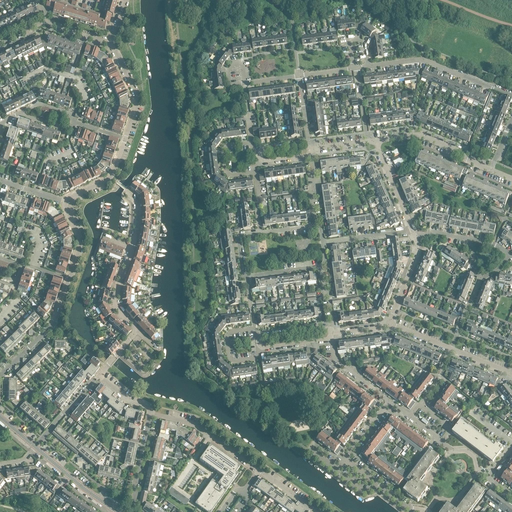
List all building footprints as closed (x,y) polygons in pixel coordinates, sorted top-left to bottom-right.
[(103,1),(101,7),(105,8),(103,13),(106,14),(108,15),(111,16),(113,16),(116,5),(111,4),(106,2),(103,1)] [(34,2),(32,3),(29,4),(30,7),(34,15),(39,12),(34,2)] [(53,13),(58,15),(63,16),(66,7),(56,4),(54,9),(53,13)] [(30,7),(27,9),(26,6),(24,7),(29,17),(34,15),(30,7)] [(23,17),(26,16),(27,19),(29,18),(29,17),(24,7),(19,9),(23,17)] [(75,20),(76,15),(78,10),(66,7),(63,16),(75,20)] [(19,22),(21,21),(20,18),(23,17),(19,9),(14,12),(19,22)] [(13,10),(8,12),(9,14),(13,22),(16,20),(17,23),(19,22),(14,12),(13,10)] [(86,23),(87,18),(89,13),(78,10),(76,15),(75,20),(86,23)] [(98,21),(98,20),(100,16),(89,13),(87,18),(86,23),(97,26),(98,21)] [(10,27),(12,26),(10,23),(13,22),(9,14),(4,16),(10,27)] [(0,20),(3,27),(6,25),(8,28),(10,27),(4,16),(0,18),(0,20)] [(340,18),(335,19),(336,21),(337,30),(338,30),(338,31),(344,30),(343,22),(343,20),(342,20),(341,20),(340,18)] [(103,22),(98,20),(98,21),(97,26),(105,29),(106,23),(103,22)] [(360,22),(355,23),(355,20),(349,21),(350,30),(359,29),(360,22)] [(365,25),(362,24),(360,22),(359,29),(365,34),(371,27),(366,23),(365,25)] [(378,36),(374,33),(376,30),(371,27),(365,34),(372,39),(378,36)] [(44,40),(45,46),(52,49),(56,38),(50,36),(49,41),(44,40)] [(382,46),(382,41),(379,41),(378,36),(372,39),(374,48),(382,46)] [(45,46),(44,40),(40,42),(38,37),(33,40),(38,50),(45,46)] [(52,49),(54,50),(55,47),(58,48),(61,40),(56,38),(52,49)] [(67,38),(65,38),(64,41),(61,40),(58,48),(63,50),(67,38)] [(71,43),(68,42),(69,39),(67,38),(63,50),(62,52),(68,54),(71,43)] [(33,52),(28,42),(25,43),(24,40),(22,41),(28,55),(33,52)] [(38,50),(33,40),(28,42),(33,52),(38,50)] [(28,55),(22,41),(20,42),(21,45),(18,47),(22,55),(23,57),(28,55)] [(78,42),(75,41),(74,44),(71,43),(68,54),(73,56),(74,53),(78,42)] [(82,47),(79,46),(80,43),(78,42),(74,53),(79,55),(82,47)] [(18,47),(15,48),(14,45),(12,46),(17,57),(22,55),(18,47)] [(238,45),(233,45),(233,48),(228,49),(231,55),(240,53),(238,45)] [(12,46),(10,47),(11,50),(8,52),(12,59),(17,57),(12,46)] [(95,49),(91,48),(88,57),(87,59),(92,61),(92,58),(95,49)] [(228,49),(224,53),(222,51),(219,56),(226,62),(231,55),(228,49)] [(8,52),(5,53),(4,50),(2,51),(7,62),(12,59),(8,52)] [(0,65),(2,64),(4,67),(9,65),(7,62),(2,51),(0,52),(1,55),(0,55),(0,65)] [(100,51),(97,60),(99,62),(105,56),(103,54),(103,52),(100,51)] [(111,61),(109,57),(107,58),(105,56),(99,62),(102,65),(111,61)] [(219,56),(215,61),(217,63),(214,67),(221,69),(226,62),(219,56)] [(111,61),(102,65),(99,66),(100,69),(103,67),(104,69),(113,65),(111,61)] [(113,65),(104,69),(106,73),(115,69),(113,65)] [(409,71),(410,81),(416,80),(416,77),(418,77),(419,69),(415,70),(414,66),(412,66),(412,70),(409,71)] [(214,67),(215,72),(212,73),(213,78),(222,77),(221,69),(214,67)] [(428,68),(426,67),(421,78),(427,80),(430,73),(427,72),(428,68)] [(104,74),(106,79),(108,78),(117,74),(115,69),(106,73),(104,74)] [(434,71),(433,74),(430,73),(427,80),(432,83),(436,72),(434,71)] [(437,76),(439,73),(436,72),(432,83),(437,85),(440,78),(437,76)] [(117,74),(108,78),(106,79),(108,84),(119,78),(117,74)] [(445,75),(443,79),(440,78),(437,85),(443,87),(447,76),(445,75)] [(448,81),(449,77),(447,76),(443,87),(442,89),(447,91),(448,89),(451,82),(448,81)] [(352,77),(346,78),(347,86),(351,85),(351,89),(353,89),(355,89),(355,85),(353,85),(352,77)] [(121,83),(119,78),(108,84),(110,88),(121,83)] [(455,80),(454,83),(451,82),(448,89),(453,91),(457,81),(455,80)] [(458,85),(460,81),(457,81),(453,91),(458,93),(461,86),(458,85)] [(123,87),(121,83),(110,88),(112,92),(115,91),(123,87)] [(466,84),(464,87),(461,86),(458,93),(464,95),(468,85),(466,84)] [(468,85),(464,95),(463,98),(468,100),(472,91),(469,89),(470,86),(468,85)] [(115,91),(117,95),(126,91),(123,87),(115,91)] [(46,91),(43,99),(48,101),(51,93),(52,90),(47,88),(46,91)] [(476,88),(475,92),(472,91),(468,100),(473,102),(479,89),(476,88)] [(479,94),(481,90),(479,89),(473,102),(478,104),(482,95),(479,94)] [(119,100),(128,96),(126,91),(117,95),(119,100)] [(31,103),(35,100),(32,93),(27,95),(31,103)] [(478,104),(484,107),(489,94),(487,93),(485,96),(482,95),(478,104)] [(22,97),(26,105),(31,103),(27,95),(22,97)] [(509,105),(511,99),(502,95),(500,101),(502,102),(509,105)] [(17,100),(21,108),(26,105),(22,97),(17,100)] [(12,102),(16,110),(21,108),(17,100),(12,102)] [(497,106),(500,107),(507,110),(509,105),(502,102),(500,101),(499,101),(497,106)] [(7,105),(11,112),(16,110),(12,102),(7,105)] [(2,107),(6,115),(11,112),(7,105),(2,107)] [(118,107),(117,111),(118,112),(127,115),(129,110),(120,107),(118,107)] [(498,112),(505,115),(507,110),(500,107),(498,112)] [(413,112),(404,113),(405,121),(413,120),(414,112),(415,109),(413,109),(413,112)] [(97,114),(94,122),(99,124),(102,115),(103,113),(98,111),(97,114)] [(117,111),(115,116),(117,117),(126,120),(127,115),(118,112),(117,111)] [(413,120),(421,123),(425,114),(420,111),(419,114),(414,112),(413,120)] [(505,115),(498,112),(495,111),(493,116),(503,120),(505,115)] [(425,114),(421,123),(426,125),(429,118),(427,117),(428,113),(426,112),(425,114)] [(115,116),(113,121),(115,122),(124,125),(126,120),(117,117),(115,116)] [(426,125),(432,127),(435,118),(430,116),(429,118),(426,125)] [(491,122),(501,126),(503,120),(493,116),(491,121),(491,122)] [(432,127),(437,129),(441,120),(438,119),(438,117),(436,117),(435,118),(432,127)] [(29,123),(19,120),(16,128),(27,131),(28,127),(29,123)] [(437,129),(442,132),(447,121),(445,120),(444,122),(441,120),(437,129)] [(448,134),(450,127),(451,125),(448,123),(449,122),(447,121),(442,132),(448,134)] [(489,127),(491,128),(499,131),(501,126),(491,122),(489,127)] [(122,129),(113,126),(112,126),(110,131),(121,135),(122,129)] [(315,134),(317,134),(317,137),(326,136),(325,127),(315,128),(315,134)] [(453,136),(456,129),(450,127),(448,134),(453,136)] [(6,139),(10,140),(14,142),(18,131),(10,128),(6,139)] [(489,133),(496,136),(499,131),(491,128),(489,133)] [(71,137),(78,140),(81,131),(77,129),(76,133),(73,132),(71,137)] [(458,138),(461,131),(456,129),(453,136),(458,138)] [(223,140),(223,139),(229,138),(228,130),(218,131),(218,132),(223,140)] [(78,140),(78,142),(82,144),(83,141),(86,132),(81,131),(78,140)] [(463,140),(466,133),(461,131),(458,138),(463,140)] [(463,140),(469,142),(473,133),(467,131),(466,133),(463,140)] [(91,134),(86,132),(83,141),(88,143),(91,134)] [(213,139),(219,144),(223,140),(218,132),(213,139)] [(487,132),(485,138),(487,139),(494,142),(496,136),(489,133),(487,132)] [(88,143),(87,145),(92,146),(92,145),(95,136),(91,134),(88,143)] [(117,145),(119,140),(107,137),(106,141),(117,145)] [(207,147),(216,149),(219,144),(213,139),(211,138),(207,142),(209,144),(207,146),(207,147)] [(483,143),(485,144),(492,147),(494,142),(487,139),(485,138),(483,143)] [(117,145),(106,141),(104,146),(115,150),(117,145)] [(483,149),(490,152),(492,147),(485,144),(483,149)] [(114,155),(115,150),(104,146),(102,151),(114,155)] [(216,155),(216,149),(207,147),(208,156),(216,155)] [(112,160),(114,155),(102,151),(100,156),(101,156),(112,160)] [(464,171),(430,157),(421,153),(417,163),(460,180),(464,171)] [(219,170),(218,162),(216,155),(208,156),(209,164),(210,171),(219,170)] [(112,160),(101,156),(100,156),(99,160),(102,161),(110,164),(112,160)] [(361,160),(360,157),(354,157),(356,167),(362,166),(364,166),(367,162),(364,160),(361,160)] [(102,161),(99,164),(105,170),(107,168),(109,169),(110,164),(102,161)] [(372,167),(371,164),(368,162),(365,166),(366,169),(368,174),(377,171),(375,165),(372,167)] [(101,175),(105,174),(104,172),(105,170),(99,164),(97,167),(101,175)] [(97,167),(92,169),(96,178),(101,175),(97,167)] [(92,180),(96,178),(92,169),(88,171),(92,180)] [(219,176),(219,170),(210,171),(212,180),(219,176)] [(84,173),(88,182),(92,180),(88,171),(84,173)] [(367,181),(380,176),(377,171),(368,174),(370,177),(366,179),(367,181)] [(78,173),(73,176),(74,177),(74,178),(79,186),(83,184),(79,176),(78,173)] [(79,176),(83,184),(88,182),(84,173),(79,176)] [(42,175),(38,186),(43,187),(46,178),(47,176),(42,175)] [(219,186),(224,180),(219,176),(212,180),(219,186)] [(373,185),(382,181),(380,176),(367,181),(368,183),(372,182),(373,185)] [(74,177),(70,179),(70,180),(74,189),(79,186),(74,178),(74,177)] [(408,177),(399,181),(401,187),(414,182),(413,179),(409,181),(408,177)] [(505,204),(508,197),(509,195),(466,177),(463,187),(505,204)] [(66,182),(70,191),(74,189),(70,180),(66,182)] [(135,192),(140,186),(142,184),(137,180),(135,183),(132,181),(128,187),(135,192)] [(219,186),(218,188),(226,194),(227,192),(229,183),(224,180),(219,186)] [(384,186),(382,181),(373,185),(374,188),(371,189),(372,191),(384,186)] [(235,182),(229,183),(227,192),(236,191),(235,182)] [(411,185),(415,184),(414,182),(401,187),(404,192),(413,188),(411,185)] [(140,186),(135,192),(140,196),(148,191),(149,191),(148,189),(147,191),(145,189),(146,187),(142,184),(140,186)] [(386,192),(384,186),(372,191),(373,194),(376,192),(377,195),(386,192)] [(413,188),(404,192),(406,197),(418,192),(417,190),(414,191),(413,188)] [(140,196),(141,202),(149,201),(148,191),(140,196)] [(376,202),(388,197),(386,192),(377,195),(378,198),(375,200),(376,202)] [(406,197),(408,202),(417,199),(416,196),(419,194),(418,192),(406,197)] [(2,203),(4,202),(9,204),(12,195),(7,193),(6,197),(0,200),(2,203)] [(15,205),(18,197),(12,195),(9,204),(15,205)] [(20,207),(23,199),(18,197),(15,205),(20,207)] [(376,202),(374,203),(375,205),(377,204),(380,203),(382,206),(391,202),(388,197),(376,202)] [(23,199),(20,207),(25,209),(27,209),(28,205),(30,201),(23,199)] [(417,199),(408,202),(410,208),(422,203),(422,200),(418,202),(417,199)] [(29,211),(34,212),(34,210),(37,201),(33,200),(29,211)] [(41,202),(38,211),(38,214),(42,215),(46,204),(41,202)] [(379,207),(381,212),(393,207),(391,202),(382,206),(379,207)] [(410,208),(412,213),(421,209),(420,206),(423,205),(422,203),(410,208)] [(46,217),(47,214),(50,205),(46,204),(42,215),(46,217)] [(47,214),(50,217),(55,210),(54,209),(54,207),(50,205),(47,214)] [(386,216),(395,213),(393,207),(381,212),(380,213),(381,215),(385,213),(386,216)] [(419,211),(421,216),(426,217),(424,222),(430,223),(432,213),(426,212),(425,209),(419,211)] [(55,210),(50,217),(53,219),(61,215),(59,211),(57,212),(55,210)] [(300,213),(301,222),(305,221),(307,220),(307,219),(310,218),(309,212),(300,213)] [(384,221),(385,223),(397,218),(395,213),(386,216),(387,220),(384,221)] [(432,227),(433,223),(436,224),(438,214),(432,213),(430,223),(430,226),(432,227)] [(53,219),(55,223),(63,219),(61,215),(53,219)] [(447,226),(449,217),(443,215),(441,229),(443,229),(444,226),(447,226)] [(451,217),(449,226),(452,227),(451,231),(454,231),(456,218),(457,216),(456,216),(455,218),(451,217)] [(271,225),(270,217),(264,218),(265,224),(263,224),(263,227),(270,226),(269,225),(271,225)] [(397,218),(385,223),(380,225),(381,227),(389,224),(390,227),(399,223),(397,218)] [(454,231),(456,232),(457,228),(460,229),(462,219),(456,218),(454,231)] [(57,227),(65,223),(63,219),(55,223),(57,227)] [(465,233),(467,234),(468,230),(471,231),(473,221),(468,220),(465,233)] [(476,235),(479,236),(479,232),(482,233),(484,223),(479,222),(476,235)] [(67,228),(65,223),(57,227),(59,232),(67,228)] [(487,238),(490,238),(490,235),(494,235),(496,226),(490,225),(487,238)] [(61,236),(69,232),(67,228),(59,232),(61,236)] [(501,231),(499,237),(500,238),(503,240),(501,243),(503,244),(511,233),(506,230),(504,233),(501,231)] [(72,236),(69,232),(61,236),(63,240),(72,236)] [(510,244),(511,241),(511,233),(503,244),(505,245),(507,242),(510,244)] [(104,242),(102,242),(100,241),(98,247),(99,247),(99,249),(104,252),(108,243),(104,241),(104,242)] [(138,241),(137,247),(145,248),(144,249),(147,250),(150,251),(151,248),(149,248),(149,242),(147,242),(138,241)] [(104,252),(110,254),(113,246),(111,245),(112,244),(108,243),(104,252)] [(3,244),(0,252),(5,254),(8,246),(3,244)] [(8,246),(5,254),(10,256),(13,247),(8,246)] [(110,254),(116,256),(119,248),(113,246),(110,254)] [(13,247),(10,256),(16,258),(18,249),(13,247)] [(71,255),(73,250),(64,247),(64,248),(62,252),(71,255)] [(441,252),(449,258),(454,251),(449,247),(448,249),(445,247),(441,252)] [(119,248),(116,256),(121,258),(124,250),(119,248)] [(137,248),(136,251),(135,254),(143,256),(145,255),(146,252),(145,251),(145,250),(137,248)] [(18,249),(16,258),(23,260),(24,256),(22,256),(24,251),(18,249)] [(449,258),(447,260),(452,263),(454,261),(459,254),(454,251),(449,258)] [(432,261),(435,253),(432,252),(431,254),(426,252),(425,254),(425,253),(423,257),(432,261)] [(135,254),(133,260),(138,261),(137,262),(144,265),(146,257),(143,256),(135,254)] [(459,254),(454,261),(459,265),(464,258),(459,254)] [(394,266),(401,267),(400,263),(402,263),(401,260),(402,260),(402,256),(393,258),(394,266)] [(423,257),(422,261),(422,263),(429,266),(432,261),(423,257)] [(469,261),(464,258),(459,265),(467,270),(470,265),(468,263),(469,261)] [(133,262),(131,266),(131,267),(138,270),(141,265),(133,262)] [(427,272),(429,266),(422,263),(419,268),(427,272)] [(106,268),(106,269),(108,270),(116,273),(118,267),(110,264),(108,269),(106,268)] [(391,274),(399,278),(401,274),(400,274),(401,272),(399,271),(401,267),(394,266),(391,274)] [(32,277),(34,272),(34,270),(25,267),(23,274),(32,277)] [(57,267),(55,272),(64,275),(66,270),(57,267)] [(129,269),(127,273),(136,276),(138,277),(140,271),(138,270),(131,267),(130,270),(129,269)] [(425,277),(427,272),(419,268),(417,274),(425,277)] [(108,270),(106,276),(115,279),(116,275),(115,275),(116,273),(108,270)] [(472,283),(474,278),(472,277),(474,274),(467,272),(464,280),(472,283)] [(126,279),(134,282),(136,276),(127,273),(126,277),(127,277),(126,279)] [(317,281),(316,277),(313,278),(313,274),(306,274),(308,283),(317,281)] [(388,280),(396,283),(397,281),(398,281),(399,278),(391,274),(388,280)] [(417,274),(416,276),(415,276),(413,282),(419,285),(420,282),(422,283),(425,277),(417,274)] [(495,282),(494,282),(495,284),(504,286),(506,275),(500,274),(500,276),(496,275),(495,282)] [(106,276),(104,281),(111,284),(112,282),(113,283),(115,279),(106,276)] [(238,280),(238,276),(228,277),(230,286),(236,285),(236,282),(238,282),(237,280),(238,280)] [(132,288),(134,282),(126,279),(124,285),(132,288)] [(394,289),(396,283),(388,280),(386,285),(394,289)] [(464,280),(462,286),(469,289),(472,283),(464,280)] [(485,282),(482,288),(490,291),(492,292),(495,284),(494,282),(487,280),(486,283),(485,282)] [(104,281),(101,287),(109,290),(111,284),(104,281)] [(260,289),(259,281),(253,282),(253,286),(250,286),(251,290),(260,289)] [(12,289),(14,286),(7,283),(4,292),(9,294),(10,289),(12,289)] [(26,294),(27,291),(29,287),(20,284),(17,291),(20,292),(19,295),(21,296),(22,293),(26,294)] [(237,289),(236,285),(230,286),(227,287),(228,292),(230,292),(231,296),(240,294),(240,290),(239,290),(238,288),(237,289)] [(391,294),(394,289),(386,285),(384,285),(382,290),(391,294)] [(60,289),(51,286),(49,291),(58,294),(60,289)] [(462,286),(459,292),(467,295),(469,289),(462,286)] [(480,293),(488,297),(490,291),(482,288),(480,293)] [(389,299),(391,294),(382,290),(380,296),(389,299)] [(459,292),(456,300),(462,303),(463,300),(465,300),(467,295),(459,292)] [(489,297),(488,297),(480,293),(478,299),(485,302),(487,303),(489,297)] [(130,303),(131,295),(123,294),(122,300),(124,300),(123,305),(130,303)] [(240,294),(231,296),(228,296),(229,302),(232,302),(232,305),(239,304),(238,301),(240,300),(240,298),(241,298),(240,294)] [(379,295),(377,301),(379,302),(387,305),(389,299),(380,296),(379,295)] [(107,298),(99,296),(97,306),(106,304),(107,298)] [(403,306),(409,308),(412,300),(406,298),(403,306)] [(476,308),(482,311),(485,302),(478,299),(475,305),(477,305),(476,308)] [(409,308),(414,310),(417,303),(412,300),(409,308)] [(46,301),(45,301),(43,304),(49,309),(51,307),(53,308),(55,304),(46,301)] [(376,310),(380,316),(383,310),(384,311),(387,305),(379,302),(376,310)] [(129,315),(136,310),(130,304),(130,303),(123,305),(123,306),(127,310),(125,311),(129,315)] [(414,310),(420,313),(423,305),(417,303),(414,310)] [(47,314),(50,310),(49,309),(43,304),(40,308),(47,314)] [(97,306),(102,314),(109,309),(106,304),(97,306)] [(420,313),(425,315),(428,307),(423,305),(420,313)] [(434,309),(428,307),(425,315),(431,317),(434,309)] [(40,308),(36,311),(43,318),(47,314),(40,308)] [(102,314),(105,319),(112,315),(109,309),(102,314)] [(319,318),(318,313),(321,313),(320,309),(311,310),(312,318),(319,318)] [(440,312),(434,309),(431,317),(437,319),(440,312)] [(129,315),(133,320),(140,315),(136,310),(129,315)] [(380,316),(376,310),(367,311),(368,319),(374,319),(374,317),(380,316)] [(40,319),(33,312),(29,316),(36,323),(40,319)] [(440,312),(437,319),(442,322),(445,314),(440,312)] [(232,324),(231,316),(231,314),(221,316),(222,317),(227,325),(232,324)] [(451,316),(445,314),(442,322),(448,324),(451,316)] [(36,323),(29,316),(25,320),(32,326),(36,323)] [(113,316),(107,322),(110,324),(108,326),(110,328),(112,326),(117,320),(113,316)] [(140,316),(134,321),(138,326),(145,320),(146,319),(144,317),(143,318),(140,316)] [(451,316),(448,324),(453,326),(455,321),(457,322),(459,319),(451,316)] [(226,325),(227,325),(222,317),(216,325),(223,330),(226,325)] [(145,320),(138,326),(140,327),(139,328),(142,331),(149,324),(151,322),(151,321),(149,323),(146,319),(145,320)] [(21,324),(28,330),(32,326),(25,320),(21,324)] [(112,326),(117,330),(122,324),(117,320),(112,326)] [(149,324),(142,331),(145,334),(146,333),(147,335),(153,329),(154,328),(151,324),(152,322),(151,322),(149,324)] [(467,326),(466,331),(471,334),(474,326),(467,323),(465,326),(467,326)] [(21,324),(17,328),(19,329),(24,334),(28,330),(21,324)] [(117,330),(121,334),(126,327),(122,324),(117,330)] [(210,332),(219,335),(223,330),(216,325),(210,332)] [(477,336),(480,328),(474,326),(471,334),(477,336)] [(121,334),(126,338),(131,332),(126,327),(121,334)] [(482,338),(485,330),(480,328),(477,336),(482,338)] [(22,340),(26,336),(24,334),(19,329),(15,333),(22,340)] [(147,335),(153,341),(155,339),(154,337),(157,333),(153,329),(147,335)] [(488,340),(491,333),(485,330),(482,338),(488,340)] [(219,335),(210,332),(208,332),(210,342),(212,342),(220,341),(219,335)] [(15,333),(11,337),(18,343),(22,340),(15,333)] [(493,343),(497,335),(491,333),(488,340),(493,343)] [(499,345),(502,337),(497,335),(493,343),(499,345)] [(381,337),(382,345),(382,348),(390,347),(391,344),(391,337),(387,338),(387,336),(381,337)] [(11,337),(7,341),(14,347),(18,343),(11,337)] [(391,344),(399,347),(402,340),(397,337),(396,339),(391,337),(391,344)] [(505,347),(508,340),(502,337),(499,345),(505,347)] [(109,345),(116,351),(119,348),(118,347),(119,345),(113,340),(111,339),(107,343),(109,345)] [(402,340),(399,347),(405,350),(408,342),(402,340)] [(7,341),(4,345),(10,351),(14,347),(7,341)] [(60,341),(55,341),(54,346),(48,346),(52,350),(60,350),(60,341)] [(68,352),(70,349),(68,347),(66,345),(66,341),(60,341),(60,350),(66,350),(68,352)] [(214,357),(222,356),(221,348),(220,341),(212,342),(213,349),(214,357)] [(337,348),(338,351),(346,350),(345,342),(339,342),(339,348),(337,348)] [(410,352),(413,344),(408,342),(405,350),(410,352)] [(48,346),(46,343),(42,347),(48,354),(52,350),(48,346)] [(416,354),(419,346),(413,344),(410,352),(416,354)] [(0,348),(6,355),(10,351),(4,345),(0,348)] [(105,349),(111,355),(113,353),(114,354),(116,351),(109,345),(105,349)] [(421,356),(424,349),(419,346),(416,354),(421,356)] [(44,357),(48,354),(42,347),(38,351),(44,357)] [(430,351),(424,349),(421,356),(427,359),(430,351)] [(40,361),(44,357),(38,351),(34,355),(40,361)] [(430,351),(427,359),(432,361),(436,353),(430,351)] [(307,353),(300,354),(302,366),(309,365),(310,361),(312,354),(307,355),(307,353)] [(436,353),(432,361),(440,364),(441,361),(439,360),(441,356),(436,353)] [(85,373),(88,376),(91,378),(100,368),(98,367),(100,364),(87,354),(80,361),(85,365),(88,362),(91,365),(85,373)] [(317,366),(322,359),(317,356),(316,357),(312,354),(310,361),(317,366)] [(34,355),(30,359),(32,360),(36,365),(40,361),(34,355)] [(215,366),(223,362),(222,356),(214,357),(215,366)] [(272,369),(271,357),(267,357),(267,358),(265,359),(265,360),(262,361),(263,370),(272,369)] [(322,370),(327,362),(324,360),(324,361),(322,359),(317,366),(315,369),(320,372),(322,370)] [(34,371),(38,367),(36,365),(32,360),(28,364),(34,371)] [(453,361),(451,365),(449,364),(448,367),(456,371),(459,363),(453,361)] [(223,362),(215,366),(222,372),(227,365),(223,362)] [(322,370),(327,373),(332,367),(330,366),(331,365),(327,362),(322,370)] [(461,373),(464,365),(459,363),(456,371),(461,373)] [(28,364),(24,368),(30,374),(34,371),(28,364)] [(232,369),(227,365),(222,372),(230,378),(232,369)] [(467,375),(470,367),(464,365),(461,373),(467,375)] [(332,367),(327,373),(325,376),(331,381),(335,376),(333,375),(337,370),(334,367),(333,368),(332,367)] [(472,377),(476,370),(470,367),(467,375),(472,377)] [(24,368),(20,372),(26,378),(30,374),(24,368)] [(239,377),(238,368),(232,369),(230,378),(239,377)] [(369,378),(376,369),(374,368),(372,370),(369,368),(364,375),(369,378)] [(369,378),(373,381),(378,375),(375,373),(377,370),(376,369),(369,378)] [(91,378),(88,376),(85,373),(82,370),(78,375),(84,380),(86,378),(89,380),(91,378)] [(478,380),(481,372),(476,370),(472,377),(478,380)] [(410,396),(412,397),(417,401),(433,379),(423,371),(421,374),(418,372),(416,375),(419,377),(417,380),(414,383),(412,381),(410,384),(412,386),(410,389),(413,391),(410,396)] [(26,378),(20,372),(16,376),(18,378),(22,382),(26,378)] [(484,382),(487,374),(481,372),(478,380),(484,382)] [(335,386),(337,387),(344,378),(340,374),(334,381),(337,383),(335,386)] [(373,381),(377,385),(384,376),(382,374),(381,377),(378,375),(373,381)] [(489,384),(492,377),(487,374),(484,382),(489,384)] [(78,375),(75,379),(82,385),(84,384),(82,383),(84,380),(78,375)] [(16,376),(12,380),(8,380),(7,385),(17,385),(17,380),(18,378),(16,376)] [(377,385),(381,388),(387,381),(384,379),(386,377),(384,376),(377,385)] [(498,379),(492,377),(489,384),(498,388),(502,382),(497,380),(498,379)] [(344,378),(337,387),(339,388),(341,390),(343,388),(348,381),(344,378)] [(71,383),(78,388),(80,386),(81,387),(82,385),(75,379),(71,383)] [(346,393),(353,384),(348,381),(343,388),(346,390),(344,392),(346,393)] [(381,388),(386,391),(393,382),(391,381),(389,383),(387,381),(381,388)] [(386,391),(390,395),(395,388),(393,386),(394,383),(393,382),(386,391)] [(498,388),(496,390),(501,396),(503,395),(510,390),(506,385),(505,386),(502,382),(498,388)] [(78,388),(71,383),(68,387),(75,394),(77,392),(75,391),(78,388)] [(349,392),(352,394),(357,387),(353,384),(346,393),(347,395),(349,392)] [(438,398),(441,400),(445,404),(449,400),(452,402),(454,399),(457,401),(459,398),(456,396),(459,393),(449,385),(438,398)] [(103,388),(101,386),(90,398),(94,402),(98,405),(101,401),(101,400),(102,398),(102,396),(100,395),(101,394),(109,401),(112,398),(115,394),(105,386),(103,388)] [(64,391),(70,397),(73,394),(74,395),(75,394),(68,387),(64,391)] [(353,399),(354,400),(361,391),(357,387),(352,394),(354,396),(353,399)] [(390,395),(394,398),(401,389),(400,387),(398,390),(395,388),(390,395)] [(399,401),(400,399),(404,394),(401,392),(403,390),(401,389),(394,398),(399,401)] [(507,400),(511,395),(511,392),(510,390),(503,395),(507,400)] [(61,395),(68,402),(70,400),(68,399),(70,397),(64,391),(61,395)] [(354,400),(353,402),(354,402),(355,402),(356,401),(358,399),(361,401),(362,399),(364,397),(366,394),(361,391),(354,400)] [(112,398),(109,401),(107,404),(111,407),(117,401),(114,399),(117,396),(115,394),(112,398)] [(369,407),(370,405),(374,400),(366,394),(364,397),(361,401),(369,407)] [(413,401),(408,397),(404,394),(400,399),(399,401),(407,408),(413,401)] [(67,403),(68,402),(61,395),(57,399),(63,405),(66,402),(67,403)] [(7,396),(7,402),(11,402),(16,406),(18,404),(16,402),(16,396),(7,396)] [(94,402),(90,398),(88,396),(86,399),(84,398),(83,399),(91,406),(94,402)] [(57,399),(53,403),(58,408),(61,410),(63,409),(61,407),(63,405),(57,399)] [(83,402),(81,405),(87,410),(91,406),(83,399),(82,401),(83,402)] [(372,409),(375,405),(377,403),(374,400),(370,405),(369,407),(372,409)] [(437,400),(433,406),(432,407),(435,410),(436,407),(440,403),(437,400)] [(117,401),(111,407),(115,411),(122,403),(120,402),(119,403),(117,401)] [(25,402),(19,409),(24,412),(29,405),(25,402)] [(123,410),(126,412),(126,409),(122,406),(123,404),(122,403),(115,411),(120,415),(123,410)] [(440,403),(436,407),(435,410),(452,423),(459,413),(456,410),(458,408),(456,405),(454,408),(450,406),(448,409),(440,403)] [(34,409),(29,405),(24,412),(28,416),(34,409)] [(77,406),(76,407),(84,414),(87,410),(81,405),(79,407),(77,406)] [(354,411),(352,409),(350,412),(352,414),(348,420),(345,418),(344,419),(343,420),(346,422),(341,428),(339,426),(337,429),(339,431),(337,434),(340,437),(337,441),(344,446),(370,411),(363,406),(360,410),(357,408),(354,411)] [(76,410),(74,413),(80,418),(84,414),(76,407),(75,409),(76,410)] [(38,412),(34,409),(28,416),(32,419),(38,412)] [(138,431),(142,415),(139,415),(139,412),(126,409),(126,412),(125,417),(135,420),(134,425),(130,424),(128,429),(130,429),(138,431)] [(42,416),(38,412),(32,419),(36,423),(42,416)] [(72,418),(77,423),(80,418),(74,413),(72,415),(70,414),(69,416),(72,418)] [(391,415),(390,416),(386,422),(389,424),(391,421),(394,417),(391,415)] [(46,420),(42,416),(36,423),(40,427),(46,420)] [(394,417),(391,421),(389,424),(397,430),(394,433),(398,435),(396,438),(398,440),(400,437),(403,440),(406,442),(404,445),(407,447),(409,444),(415,448),(413,451),(415,453),(417,451),(421,453),(428,443),(394,417)] [(44,430),(50,423),(46,420),(40,427),(44,430)] [(461,439),(493,463),(503,449),(501,448),(497,446),(496,447),(479,433),(480,432),(469,424),(468,425),(461,420),(460,422),(459,423),(452,432),(461,439)] [(178,427),(179,427),(179,426),(180,427),(181,425),(165,421),(165,424),(162,423),(158,439),(164,440),(168,441),(169,436),(165,435),(166,430),(176,432),(178,427)] [(383,452),(384,450),(385,449),(382,447),(387,441),(389,443),(391,441),(389,439),(391,435),(388,433),(391,429),(384,423),(361,454),(368,459),(374,451),(378,453),(380,450),(383,452)] [(58,427),(52,433),(56,437),(62,430),(58,427)] [(141,432),(138,431),(130,429),(129,435),(131,435),(141,438),(142,436),(140,435),(141,432)] [(183,429),(181,437),(185,440),(190,433),(184,429),(183,429)] [(66,434),(62,430),(56,437),(60,441),(66,434)] [(339,446),(331,440),(333,437),(330,434),(332,432),(330,430),(328,432),(324,430),(317,440),(334,453),(339,446)] [(190,433),(185,440),(190,444),(195,437),(196,435),(194,434),(193,435),(190,433)] [(65,444),(71,437),(66,434),(60,441),(65,444)] [(74,441),(71,437),(65,444),(69,448),(74,441)] [(197,439),(195,437),(190,444),(194,447),(198,442),(200,438),(198,437),(197,439)] [(73,451),(79,444),(74,441),(69,448),(73,451)] [(79,453),(83,448),(79,444),(73,451),(77,455),(79,453)] [(83,448),(79,453),(83,457),(89,449),(84,446),(83,448)] [(238,475),(235,473),(236,472),(240,467),(210,446),(199,461),(200,461),(211,469),(212,470),(217,473),(212,480),(208,486),(207,487),(195,504),(203,510),(205,511),(211,511),(231,485),(238,475)] [(342,448),(340,446),(339,446),(334,453),(337,455),(342,448)] [(397,447),(392,453),(397,457),(402,451),(397,447)] [(83,457),(87,460),(93,453),(89,449),(83,457)] [(428,489),(424,486),(419,482),(439,457),(430,450),(407,480),(411,483),(409,485),(408,484),(403,491),(418,502),(428,489)] [(87,460),(91,464),(97,457),(93,453),(87,460)] [(150,456),(151,456),(151,459),(162,462),(163,457),(150,453),(150,456)] [(392,465),(389,463),(386,461),(388,458),(385,456),(383,459),(380,456),(378,459),(373,456),(368,463),(399,486),(406,476),(403,474),(405,471),(402,469),(400,472),(394,467),(396,465),(394,463),(392,465)] [(91,464),(95,467),(97,464),(101,460),(97,457),(91,464)] [(124,465),(122,466),(124,469),(129,466),(133,467),(134,461),(125,459),(124,465)] [(160,471),(161,465),(150,463),(149,466),(147,466),(147,468),(160,471)] [(95,467),(99,470),(97,475),(103,476),(105,467),(99,466),(97,464),(95,467)] [(35,467),(35,466),(26,468),(27,469),(23,469),(24,477),(32,476),(35,467)] [(43,475),(41,473),(41,472),(35,467),(32,476),(38,481),(43,475)] [(146,470),(148,471),(147,474),(158,477),(160,471),(147,468),(146,470)] [(0,471),(3,477),(5,480),(7,479),(13,479),(12,471),(8,471),(8,470),(0,471)] [(511,483),(511,482),(511,476),(506,472),(501,479),(510,486),(511,483)] [(144,480),(157,483),(158,477),(147,474),(147,478),(144,478),(144,480)] [(48,477),(47,476),(46,477),(43,475),(38,481),(43,484),(48,477)] [(52,481),(50,479),(50,478),(48,477),(43,484),(47,488),(52,481)] [(259,480),(260,478),(258,477),(256,480),(252,485),(257,488),(262,482),(259,480)] [(144,480),(143,482),(146,482),(145,486),(153,488),(156,488),(157,483),(144,480)] [(263,480),(262,482),(257,488),(261,492),(266,485),(263,483),(264,481),(263,480)] [(60,486),(56,483),(55,484),(52,481),(47,488),(50,490),(50,491),(54,494),(60,486)] [(270,485),(269,487),(266,485),(261,492),(265,495),(271,486),(270,485)] [(476,485),(456,511),(448,504),(441,511),(469,511),(485,492),(476,485)] [(142,489),(141,492),(142,492),(147,493),(151,494),(152,494),(153,492),(152,492),(153,488),(145,486),(144,490),(142,489)] [(272,489),(273,488),(271,486),(265,495),(270,498),(275,491),(272,489)] [(64,500),(69,494),(66,492),(67,491),(62,487),(56,496),(60,499),(61,498),(64,500)] [(279,492),(278,493),(275,491),(270,498),(274,501),(280,493),(279,492)] [(487,500),(486,502),(487,504),(494,494),(490,491),(485,498),(487,500)] [(281,495),(282,494),(280,493),(274,501),(279,504),(284,497),(281,495)] [(72,495),(72,496),(69,494),(64,500),(69,503),(74,496),(72,495)] [(489,505),(491,503),(493,505),(499,498),(494,494),(487,504),(489,505)] [(69,503),(68,505),(69,505),(70,506),(71,505),(73,507),(78,500),(75,498),(76,497),(74,496),(69,503)] [(287,498),(286,499),(284,497),(279,504),(283,507),(289,499),(287,498)] [(493,505),(492,507),(494,509),(496,510),(503,501),(499,498),(493,505)] [(290,502),(291,500),(289,499),(283,507),(287,510),(292,503),(290,502)] [(73,507),(76,509),(75,510),(76,510),(75,511),(74,511),(78,511),(77,511),(83,503),(82,501),(81,502),(78,500),(73,507)] [(502,511),(507,504),(503,501),(496,510),(498,511),(499,509),(502,511)] [(297,502),(295,505),(292,503),(287,510),(289,511),(293,511),(294,511),(299,504),(297,502)] [(78,511),(79,511),(80,511),(83,511),(87,507),(84,505),(85,504),(83,503),(77,511),(78,511)] [(145,511),(148,511),(152,507),(153,507),(155,505),(153,504),(151,506),(147,503),(141,511),(142,511),(144,511),(145,511)]
